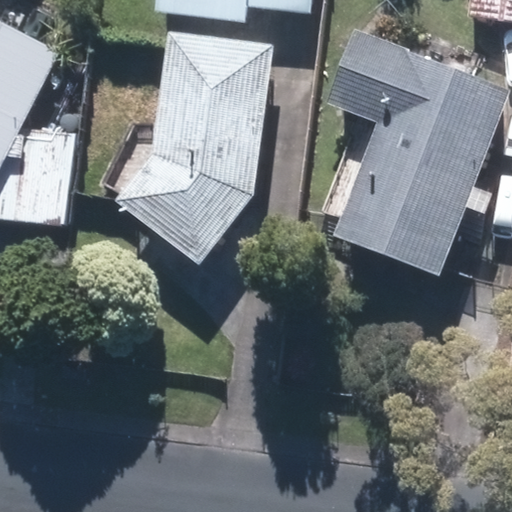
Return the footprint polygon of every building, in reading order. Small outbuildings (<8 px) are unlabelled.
[(314,0),(158,0),(157,11),(250,19),(251,8),(313,14),(314,0)] [(511,0),(480,0),(479,21),(511,23),(511,0)] [(63,55),(0,19),(0,223),(58,227),(64,136),(21,133),(63,55)] [(511,82),(358,25),(330,97),(377,115),(332,237),(443,278),(511,95),(511,82)] [(115,194),(203,263),(254,195),(272,46),(163,32),(155,143),(115,194)]
